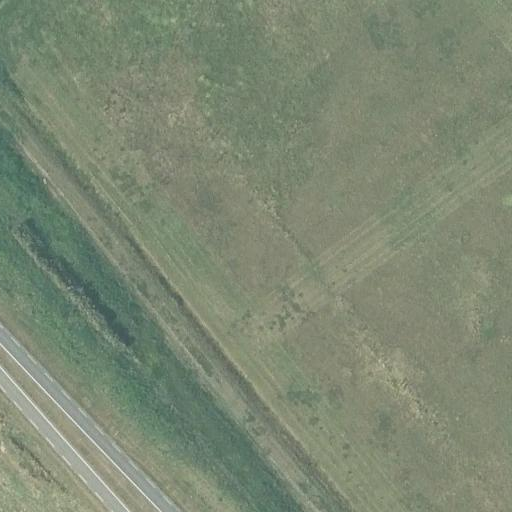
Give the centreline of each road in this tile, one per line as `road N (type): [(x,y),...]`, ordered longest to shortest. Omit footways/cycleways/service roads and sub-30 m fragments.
road 1 (secondary): [(166,511),(0,335)]
road 2 (secondary): [(0,376),(123,511)]
